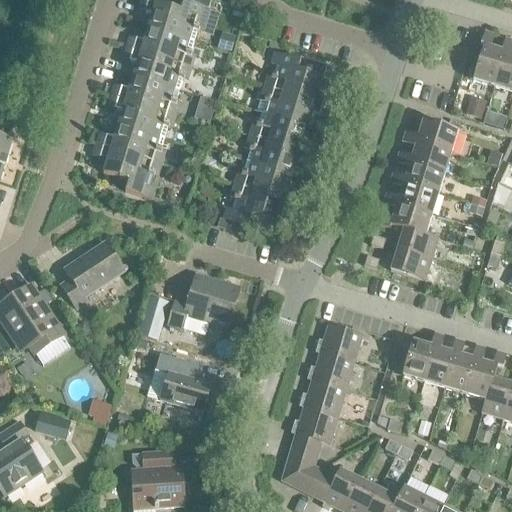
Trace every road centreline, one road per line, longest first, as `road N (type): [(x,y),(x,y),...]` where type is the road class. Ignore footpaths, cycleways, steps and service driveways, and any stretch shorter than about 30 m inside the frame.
road 1 (residential): [(0,264),(12,257),(50,176),(109,0)]
road 2 (tertiary): [(300,281),(352,178),(396,47)]
road 3 (tertiary): [(251,511),(242,506),(248,461),(300,281)]
road 4 (residential): [(511,345),(300,281)]
road 5 (residential): [(266,0),(297,20),(396,47)]
